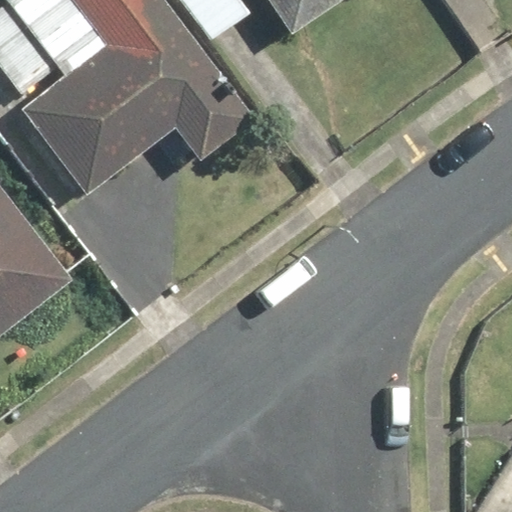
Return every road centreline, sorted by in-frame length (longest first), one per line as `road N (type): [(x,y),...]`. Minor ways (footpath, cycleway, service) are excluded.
road 1 (residential): [(50,511),(284,333)]
road 2 (residential): [(284,333),(511,161)]
road 3 (residential): [(367,511),(330,404),(284,333)]
